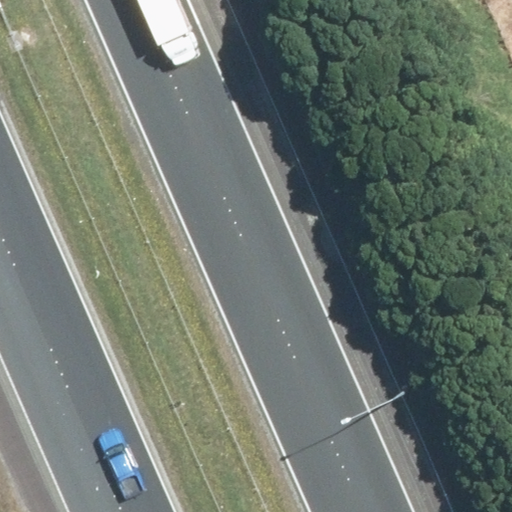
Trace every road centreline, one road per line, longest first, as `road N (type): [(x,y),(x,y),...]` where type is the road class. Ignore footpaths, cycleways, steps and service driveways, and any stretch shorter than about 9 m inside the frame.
road 1 (motorway): [(167,0),(393,511)]
road 2 (motorway): [(107,511),(0,267)]
